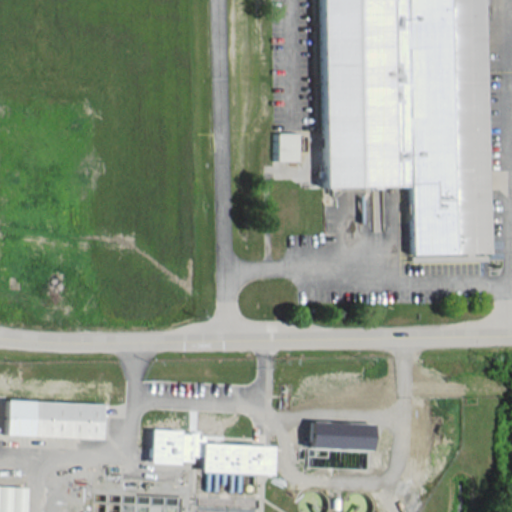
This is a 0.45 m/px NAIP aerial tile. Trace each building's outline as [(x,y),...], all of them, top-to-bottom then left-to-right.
[(314,0),(317,186),(408,185),(409,261),(482,260),(476,0),(314,0)] [(297,161),(298,133),(274,132),(273,160),(297,161)] [(98,437),(99,402),(3,400),(2,435),(98,437)] [(305,448),(367,449),(368,422),(306,421),(305,448)] [(270,473),(271,445),(201,443),(202,431),(148,430),(147,460),(198,462),(197,471),(270,473)]
